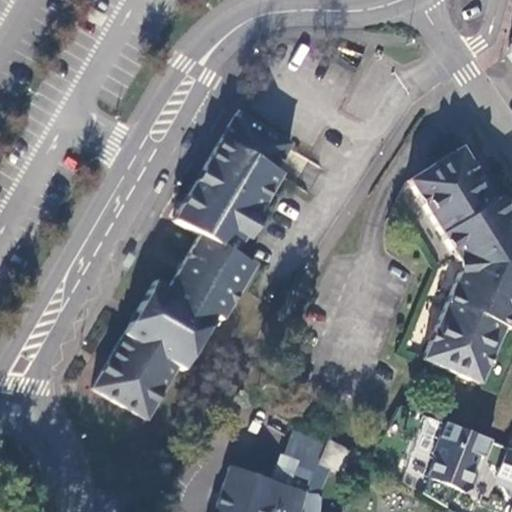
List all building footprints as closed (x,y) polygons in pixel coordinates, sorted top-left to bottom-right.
[(222,135),(201,171),(210,177),(207,182),(203,189),(194,183),(176,214),(171,221),(197,236),(180,265),(166,289),(155,283),(137,313),(146,318),(142,325),(139,330),(130,325),(106,366),(92,389),(147,421),(176,371),(182,375),(214,320),(222,325),(255,269),(235,258),(283,178),(276,174),(292,147),(235,113),(222,135)] [(403,352),(479,385),(503,328),(510,330),(511,324),(511,216),(500,198),(495,202),(460,148),(409,181),(394,201),(437,272),(403,352)] [(210,177),(201,171),(194,183),(203,189),(207,182),(210,177)] [(137,313),(130,325),(139,330),(142,325),(146,318),(137,313)] [(484,458),(491,441),(445,424),(430,459),(420,455),(413,472),(463,492),(471,489),(478,470),(477,468),(481,458),(484,458)] [(343,477),(352,453),(327,441),(316,474),(327,478),(331,471),(343,477)] [(511,453),(507,451),(495,481),(511,487),(511,453)] [(298,462),(278,455),(270,482),(289,488),(298,462)] [(301,511),(308,494),(289,488),(270,482),(226,468),(211,511),(301,511)] [(318,494),(308,494),(301,511),(320,511),(322,498),(318,494)]
